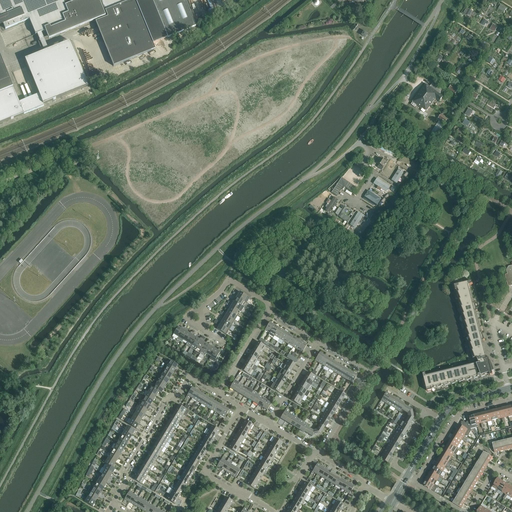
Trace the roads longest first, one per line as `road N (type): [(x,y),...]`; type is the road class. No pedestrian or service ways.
road 1 (unclassified): [(27,511),(129,337),(240,227),(303,180)]
road 2 (residential): [(112,505),(147,432),(190,376),(217,392)]
road 3 (residential): [(275,511),(203,472),(241,408)]
road 4 (residential): [(315,451),(368,372),(317,341)]
road 5 (residential): [(414,482),(460,414),(511,399)]
road 6 (unclassified): [(365,111),(405,74),(438,5)]
road 7 (unclassified): [(365,111),(438,5)]
